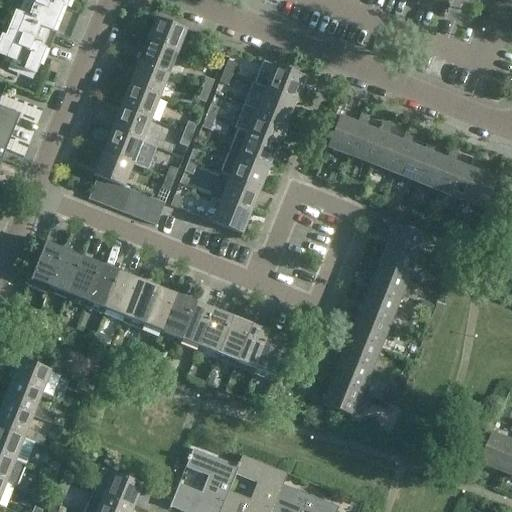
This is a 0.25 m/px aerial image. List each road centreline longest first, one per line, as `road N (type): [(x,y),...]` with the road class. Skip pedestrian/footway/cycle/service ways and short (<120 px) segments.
road 1 (residential): [(511,128),(246,23)]
road 2 (residential): [(258,284),(29,194)]
road 3 (residential): [(258,284),(322,310),(357,218),(294,191)]
road 4 (residential): [(29,194),(111,0)]
